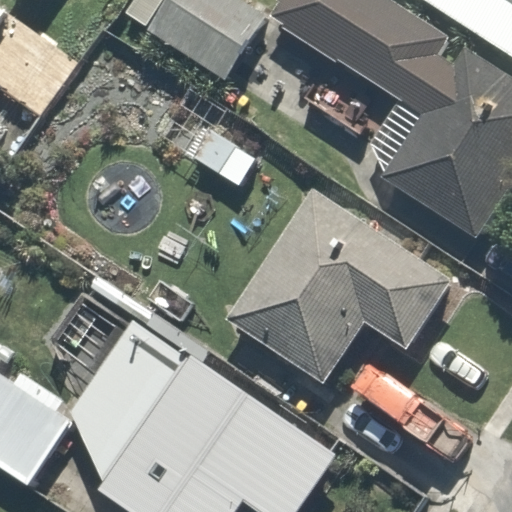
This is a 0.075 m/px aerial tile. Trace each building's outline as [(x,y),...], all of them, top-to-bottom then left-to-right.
[(2,0),(0,0),(0,29),(15,9),(2,0)] [(249,0),(173,0),(151,32),(222,82),(270,14),(249,0)] [(511,70),(399,0),(290,0),(276,23),(405,104),(368,165),(493,242),(511,211),(511,70)] [(191,95),(161,136),(225,182),(254,141),(191,95)] [(468,274),(328,181),(231,324),(324,386),(366,324),(414,356),(468,274)] [(309,511),(346,454),(138,322),(127,339),(77,307),(46,355),(84,379),(65,408),(0,366),(0,475),(58,511),(82,511),(93,495),(119,511),(240,511),(245,505),(255,511),(309,511)]
